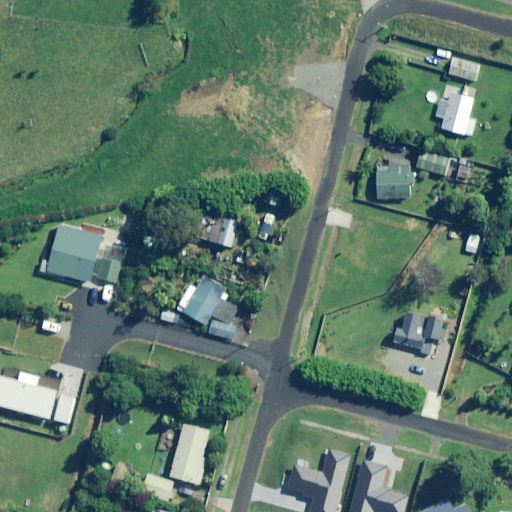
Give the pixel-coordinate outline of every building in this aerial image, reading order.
[(480,65),(454,58),(450,74),(475,82),(480,65)] [(474,100),(451,94),(442,129),(473,138),(477,121),(469,119),(474,100)] [(389,150),(389,167),(377,167),(377,196),(410,196),(410,183),(417,183),(417,174),(410,174),(410,167),(410,150),(389,150)] [(416,168),(442,175),(441,181),(469,187),(476,159),(450,152),(449,159),(420,152),(416,168)] [(280,195),(256,190),(254,201),(277,206),(280,195)] [(238,201),(235,214),(260,221),(263,208),(238,201)] [(238,222),(208,214),(201,239),(232,247),(238,222)] [(40,273),(54,277),(53,280),(88,289),(92,277),(117,284),(124,256),(126,251),(103,244),(105,237),(80,230),(60,225),(50,262),(44,260),(40,273)] [(191,286),(179,305),(186,309),(184,313),(205,325),(226,289),(204,277),(197,290),(191,286)] [(435,357),(439,340),(445,342),(448,330),(443,329),(446,316),(432,313),(407,307),(402,328),(397,327),(394,343),(421,350),(420,354),(435,357)] [(176,315),(163,312),(161,320),(174,323),(176,315)] [(235,328),(212,321),(208,333),(231,341),(235,328)] [(466,349),(450,345),(442,373),(458,377),(466,349)] [(211,433),(185,425),(170,477),(199,485),(207,459),(203,458),(211,433)] [(128,469),(119,464),(110,481),(119,486),(128,469)] [(362,472),(350,468),(345,481),(334,478),(327,498),(351,506),(362,472)] [(174,482),(148,475),(143,495),(168,502),(174,482)] [(471,511),(467,504),(455,510),(450,500),(425,511),(471,511)]
